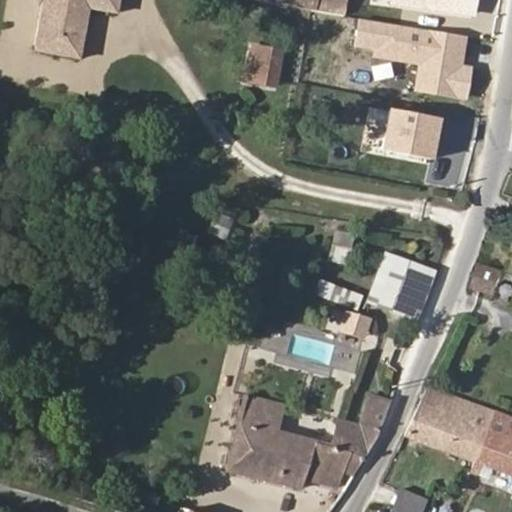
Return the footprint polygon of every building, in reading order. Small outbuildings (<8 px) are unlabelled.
[(43,0),(34,51),(81,59),(91,9),(118,14),(120,0),(43,0)] [(278,0),(278,5),(347,15),(349,0),(278,0)] [(391,18),(390,21),(459,33),(463,0),(385,0),(382,17),(391,18)] [(357,18),(353,48),(372,52),(372,58),(418,64),(414,93),(466,100),(471,68),(462,66),(466,38),(357,18)] [(242,83),(275,89),(282,50),(250,43),(242,83)] [(439,120),(388,110),(381,150),(432,159),(439,120)] [(427,185),(429,162),(414,160),(412,183),(427,185)] [(344,262),(351,240),(334,235),(327,257),(344,262)] [(417,323),(437,271),(411,260),(390,312),(417,323)] [(469,289),(472,291),(491,298),(504,271),(483,263),(479,262),(469,289)] [(427,385),(403,435),(469,462),(472,455),(493,411),(427,385)] [(378,436),(391,401),(371,394),(359,423),(340,418),(331,443),(280,430),(286,405),(243,395),(226,473),(302,491),(306,481),(338,489),(344,474),(354,477),(378,436)] [(489,471),(511,479),(511,417),(493,411),(472,455),(469,462),(473,463),(469,471),(486,478),(489,471)] [(389,511),(418,511),(424,500),(398,490),(389,511)]
